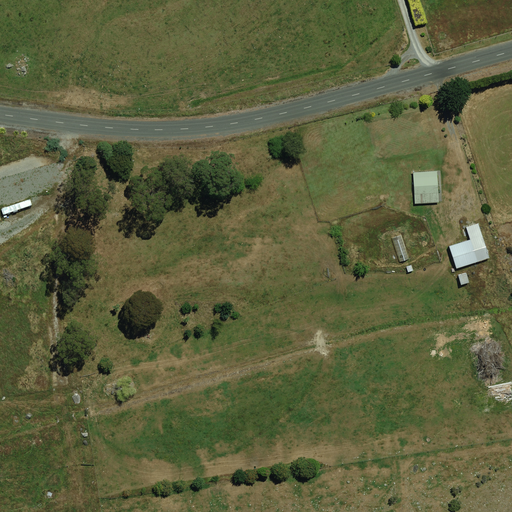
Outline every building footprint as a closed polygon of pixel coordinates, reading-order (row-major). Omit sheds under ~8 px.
[(425,171),(397,173),(399,204),(424,204),(425,171)] [(453,240),(433,244),(439,268),(475,259),(466,222),(450,226),(453,240)] [(380,228),(372,231),(381,260),(390,258),(380,228)] [(404,228),(391,232),(402,265),(414,261),(404,228)] [(471,283),(468,271),(458,274),(461,286),(471,283)]
